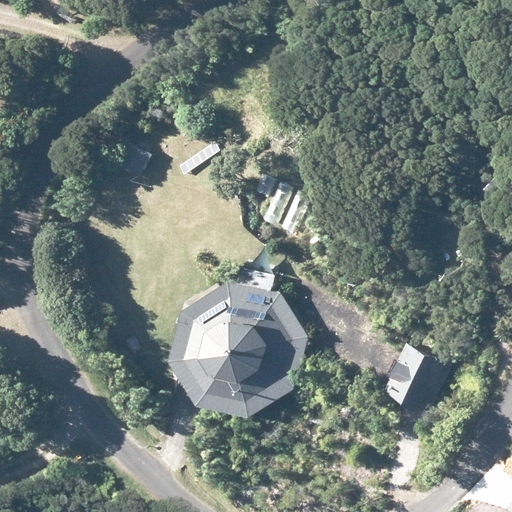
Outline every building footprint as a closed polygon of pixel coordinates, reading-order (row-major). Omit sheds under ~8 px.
[(121,164),(143,176),(157,151),(134,139),(121,164)] [(226,154),(219,142),(181,165),(189,177),(226,154)] [(271,196),(279,179),(265,173),(257,189),(271,196)] [(511,185),(499,174),(486,189),(500,202),(511,189),(511,185)] [(277,224),(294,187),(282,182),(273,202),(266,199),(259,214),(265,217),(265,219),(277,224)] [(296,233),(313,197),(301,191),(283,227),(296,233)] [(391,265),(378,250),(352,273),(365,288),(391,265)] [(254,415),(298,389),(310,340),(284,296),(235,284),(192,310),(179,359),(205,402),(254,415)] [(434,412),(455,365),(410,345),(390,392),(434,412)]
